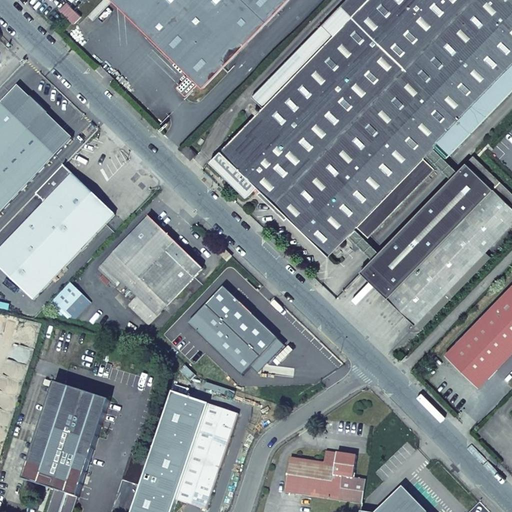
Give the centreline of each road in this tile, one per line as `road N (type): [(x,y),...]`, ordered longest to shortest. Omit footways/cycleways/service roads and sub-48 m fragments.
road 1 (unclassified): [(374,366),(1,0)]
road 2 (unknown): [(511,103),(346,267),(324,268),(253,212)]
road 3 (unknown): [(199,156),(338,0)]
road 4 (unclassified): [(374,366),(267,440),(242,511)]
road 5 (unclassified): [(511,506),(374,366)]
